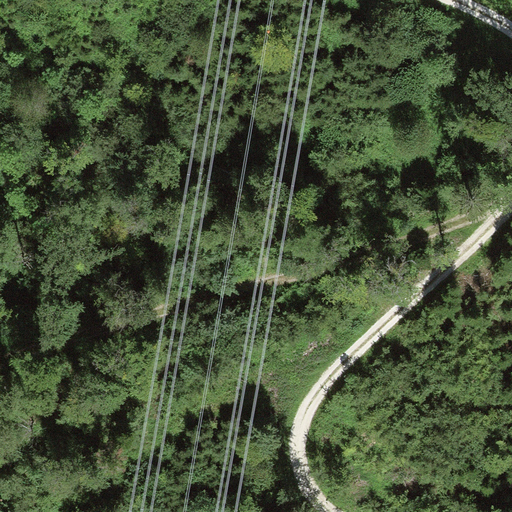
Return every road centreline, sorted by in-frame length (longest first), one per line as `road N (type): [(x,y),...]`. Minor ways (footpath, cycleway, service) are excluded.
road 1 (track): [(0,352),(511,209)]
road 2 (track): [(511,212),(368,339),(338,382),(318,421),(317,468),(334,511)]
